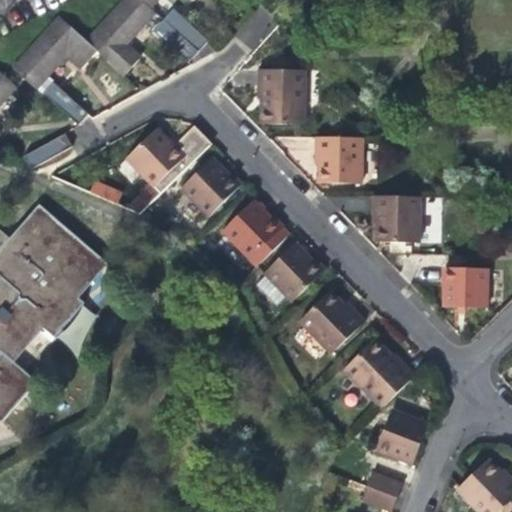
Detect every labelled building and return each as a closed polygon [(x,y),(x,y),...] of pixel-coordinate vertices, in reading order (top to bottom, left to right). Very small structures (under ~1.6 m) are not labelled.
[(156,13),(151,9),(141,0),(127,0),(87,43),(97,52),(124,76),(139,59),(125,47),(136,35),(156,13)] [(141,0),(151,9),(158,0),(141,0)] [(173,11),(164,21),(198,53),(208,42),(173,11)] [(82,71),(97,52),(87,43),(68,25),(60,18),(15,69),(37,89),(59,65),(66,57),(82,71)] [(188,64),(198,53),(164,21),(154,33),(188,64)] [(303,74),(256,73),(256,90),(260,90),(260,102),(260,127),(302,128),(303,74)] [(0,105),(15,89),(0,74),(0,105)] [(44,94),(79,126),(89,116),(53,84),(44,94)] [(194,127),(177,145),(186,155),(153,187),(151,186),(127,210),(140,216),(213,145),(194,127)] [(153,187),(186,155),(177,145),(174,147),(169,141),(157,129),(127,161),(151,186),(153,187)] [(31,171),(73,148),(67,137),(65,135),(24,157),(31,171)] [(361,140),(315,139),(314,155),(319,155),(318,171),(318,185),(361,186),(361,140)] [(208,218),(241,186),(232,176),(229,178),(213,160),(181,191),(208,218)] [(118,203),(122,190),(93,181),(89,194),(118,203)] [(420,199),(374,199),(374,216),(378,216),(377,236),(377,245),(419,245),(420,199)] [(282,231),(284,229),(277,222),(273,218),(270,221),(254,203),(222,234),(257,268),(288,237),(282,231)] [(108,265),(37,205),(7,239),(0,233),(0,422),(1,423),(36,383),(13,363),(41,330),(51,339),(83,304),(77,299),(108,265)] [(291,305),(326,271),(315,259),(312,262),(295,245),(264,275),(266,276),(256,286),(277,307),(285,298),(291,305)] [(487,310),(487,271),(445,271),(445,290),(444,309),(487,310)] [(331,355),(365,322),(354,312),(352,315),(331,294),(300,323),(331,355)] [(381,409),(415,377),(404,365),(401,367),(395,361),(375,340),(344,371),(381,409)] [(421,445),(428,425),(393,412),(377,452),(413,465),(421,445)] [(456,491),(476,511),(510,479),(508,477),(505,479),(496,471),(487,461),(456,491)] [(373,473),(368,487),(397,498),(402,484),(373,473)] [(476,511),(496,511),(498,510),(511,496),(511,481),(510,479),(476,511)] [(389,511),(391,511),(397,498),(368,487),(362,501),(389,511)] [(511,511),(511,496),(498,510),(499,511),(511,511)]
